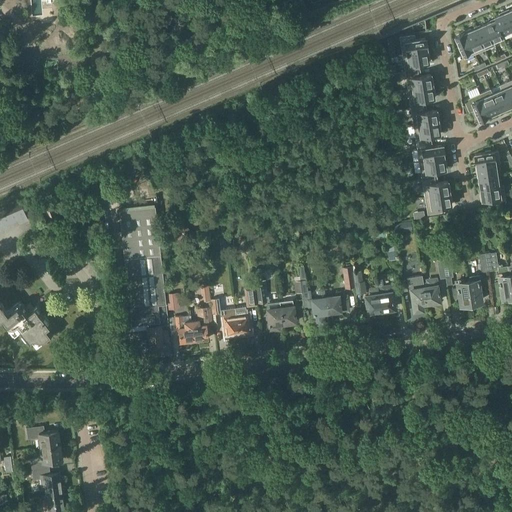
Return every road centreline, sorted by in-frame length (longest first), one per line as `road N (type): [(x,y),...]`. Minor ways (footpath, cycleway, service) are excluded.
road 1 (tertiary): [(0,382),(139,378),(511,327)]
road 2 (unknown): [(0,242),(45,244),(80,270),(113,380)]
road 3 (residential): [(490,0),(441,25),(458,145)]
